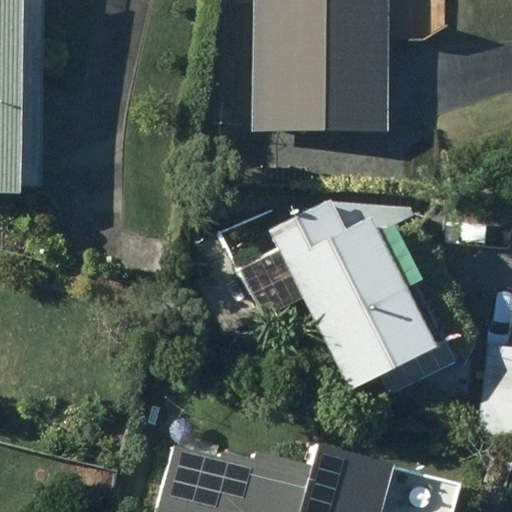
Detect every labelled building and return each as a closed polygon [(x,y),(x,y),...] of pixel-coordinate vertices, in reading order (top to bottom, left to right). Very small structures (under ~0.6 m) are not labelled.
[(0,0),(0,187),(16,188),(16,180),(37,181),(38,0),(0,0)] [(251,0),(250,127),(385,128),(385,0),(251,0)] [(276,258),(241,277),(261,314),(296,295),(344,385),(438,336),(448,354),(466,327),(400,204),(322,194),(260,227),(276,258)] [(511,344),(483,343),(477,433),(511,434),(511,344)] [(371,511),(385,459),(307,441),(302,461),(247,448),(245,460),(173,442),(155,511),(371,511)]
